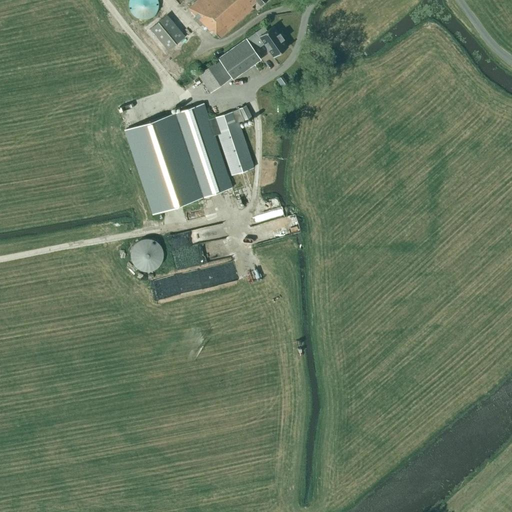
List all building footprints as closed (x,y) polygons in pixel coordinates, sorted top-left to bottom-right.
[(158,7),(158,5),(158,3),(158,2),(158,1),(157,0),(129,0),(129,1),(129,2),(129,3),(129,5),(129,7),(129,8),(129,10),(130,11),(130,12),(131,13),(132,15),(133,16),(134,17),(136,18),(137,18),(138,19),(139,19),(141,20),(143,20),(145,20),(147,20),(148,19),(149,19),(150,18),(151,18),(153,17),(154,16),(155,15),(156,13),(157,12),(157,11),(158,9),(158,8),(158,7)] [(198,0),(189,8),(197,17),(194,20),(200,27),(203,24),(210,32),(212,30),(220,38),(253,9),(251,7),(257,2),(260,6),(266,0),(198,0)] [(185,37),(167,15),(150,29),(168,51),(185,37)] [(260,59),(254,50),(264,44),(273,57),(288,47),(282,39),(283,39),(279,33),(278,34),(273,26),(267,31),(264,27),(246,39),(218,58),(232,78),(260,59)] [(197,75),(210,93),(230,79),(218,60),(197,75)] [(238,123),(251,117),(245,105),(209,119),(204,103),(125,129),(153,214),(232,188),(215,136),(218,135),(232,176),(253,168),(238,123)] [(163,257),(163,255),(163,253),(163,252),(162,250),(162,248),(161,247),(160,246),(159,244),(158,243),(157,242),(156,241),(155,241),(153,240),(152,239),(150,239),(147,238),(146,238),(144,239),(143,239),(141,239),(140,240),(138,241),(137,241),(136,242),(135,243),(134,245),(133,246),(132,248),(131,249),(131,251),(130,253),(130,254),(130,256),(130,257),(131,258),(131,260),(132,262),(132,263),(133,264),(134,265),(135,266),(136,268),(137,268),(138,269),(140,270),(142,271),(143,271),(145,271),(147,271),(148,271),(150,271),(152,271),(153,270),(155,269),(156,269),(157,268),(158,267),(159,266),(160,264),(161,263),(162,261),(162,259),(163,258),(163,257)] [(153,278),(156,295),(179,292),(176,274),(153,278)]
